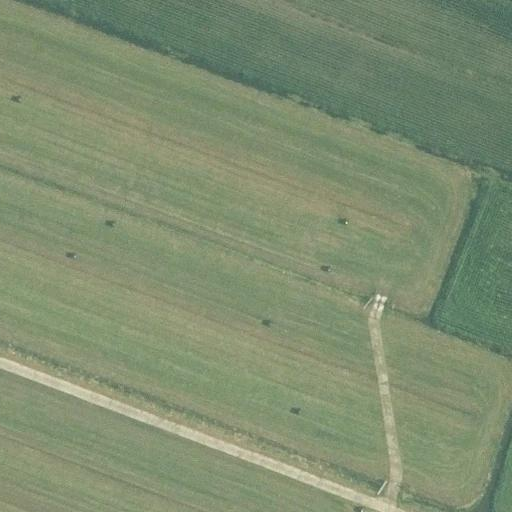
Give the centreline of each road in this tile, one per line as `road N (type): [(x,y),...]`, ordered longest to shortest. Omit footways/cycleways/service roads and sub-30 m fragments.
road 1 (track): [(390,502),(0,358)]
road 2 (track): [(414,511),(390,502),(377,286)]
